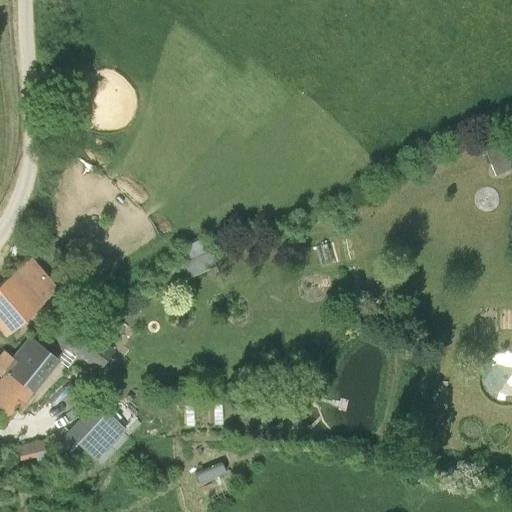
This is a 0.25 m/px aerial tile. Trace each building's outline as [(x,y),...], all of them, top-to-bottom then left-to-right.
[(487,192),(503,186),(495,162),(479,167),(487,192)] [(226,287),(219,255),(193,261),(200,292),(226,287)] [(70,304),(46,276),(0,312),(0,330),(10,344),(15,352),(70,304)] [(0,350),(10,344),(0,330),(0,350)] [(126,367),(94,343),(77,364),(111,388),(126,367)] [(71,377),(42,351),(17,384),(45,409),(71,377)] [(45,409),(17,384),(0,406),(0,429),(15,443),(45,409)] [(139,449),(110,420),(71,459),(84,472),(93,463),(109,480),(139,449)] [(48,463),(30,466),(33,479),(50,475),(48,463)] [(220,502),(248,495),(245,483),(217,490),(220,502)]
